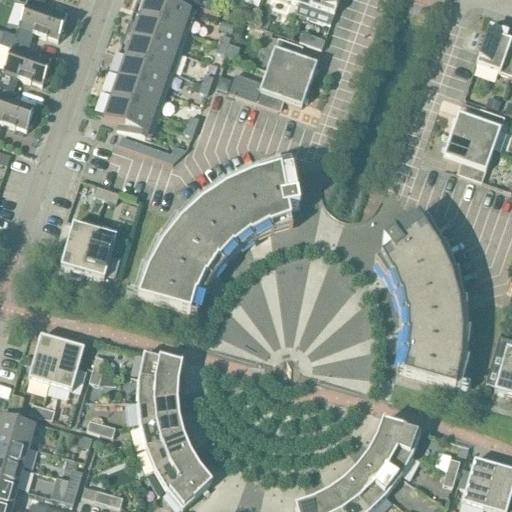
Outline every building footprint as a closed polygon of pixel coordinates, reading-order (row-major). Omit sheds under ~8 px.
[(15,0),(14,5),(25,9),(41,15),(45,0),(70,0),(72,0),(71,2),(72,2),(73,0),(15,0)] [(146,0),(137,0),(131,18),(182,36),(189,15),(146,0)] [(214,0),(207,0),(203,14),(217,19),(223,3),(214,0)] [(274,0),(298,8),(300,0),(274,0)] [(300,0),(298,8),(333,20),(339,0),(300,0)] [(0,43),(0,50),(9,54),(25,60),(32,39),(45,43),(46,42),(56,46),(56,47),(57,47),(59,40),(62,41),(66,30),(63,29),(66,22),(64,21),(64,23),(41,15),(25,9),(14,40),(3,36),(0,43)] [(244,14),(241,24),(252,27),(255,17),(244,14)] [(131,18),(124,39),(175,56),(182,36),(131,18)] [(258,19),(255,30),(267,33),(270,23),(258,19)] [(236,26),(232,39),(241,41),(245,29),(236,26)] [(487,34),(475,70),(509,82),(511,74),(511,52),(508,51),(510,46),(501,43),(503,39),(487,34)] [(301,37),(298,47),(320,55),(324,45),(301,37)] [(124,39),(117,59),(167,77),(175,56),(124,39)] [(223,61),(229,43),(221,40),(215,58),(223,61)] [(277,44),(266,76),(308,91),(315,70),(296,63),(300,52),(277,44)] [(32,46),(28,58),(42,63),(46,51),(32,46)] [(0,101),(9,104),(17,84),(29,88),(30,87),(40,90),(40,92),(41,92),(43,85),(46,87),(50,75),(47,74),(50,67),(49,66),(48,68),(25,60),(9,54),(2,76),(0,74),(0,101)] [(117,59),(110,80),(160,97),(167,77),(117,59)] [(234,80),(227,99),(277,117),(281,105),(300,112),(308,91),(266,76),(261,89),(234,80)] [(110,80),(103,100),(153,118),(160,97),(110,80)] [(197,97),(206,100),(207,96),(209,92),(212,83),(204,80),(197,97)] [(220,81),(216,92),(227,96),(231,85),(220,81)] [(143,145),(153,118),(103,100),(95,121),(118,129),(116,135),(143,145)] [(32,113),(9,104),(0,101),(0,126),(1,127),(0,128),(14,133),(14,132),(24,135),(24,137),(25,137),(28,130),(31,132),(35,120),(32,118),(34,112),(33,111),(32,113)] [(487,102),(484,112),(497,116),(500,107),(487,102)] [(511,108),(507,107),(503,118),(511,121),(511,108)] [(457,119),(449,141),(491,156),(503,123),(480,115),(476,126),(457,119)] [(183,139),(191,142),(197,124),(189,122),(183,139)] [(461,169),(457,180),(480,188),(491,156),(449,141),(442,162),(461,169)] [(171,170),(185,156),(173,152),(170,160),(121,142),(118,151),(171,170)] [(136,305),(188,320),(194,300),(196,300),(204,282),(205,283),(217,266),(218,267),(232,252),(233,253),(249,241),(250,242),(267,232),(268,233),(275,231),(273,223),(286,220),(285,214),(296,212),(289,174),(288,174),(288,175),(279,177),(278,174),(275,175),(276,177),(264,180),(264,178),(249,182),(223,194),(199,210),(188,220),(178,230),(160,252),(146,277),(136,305)] [(92,202),(103,206),(107,196),(96,192),(92,202)] [(107,196),(103,206),(114,209),(118,200),(107,196)] [(406,362),(401,380),(401,381),(453,396),(459,367),(460,338),(457,309),(450,281),(438,255),(429,242),(428,243),(420,234),(422,232),(421,230),(419,232),(412,224),(413,224),(412,223),(381,247),(389,257),(385,260),(393,271),(387,276),(391,283),(392,282),(399,302),(400,301),(404,321),(405,321),(406,341),(407,341),(405,361),(406,362)] [(59,271),(81,278),(93,235),(71,228),(59,271)] [(93,235),(81,278),(103,284),(115,241),(93,235)] [(27,384),(48,391),(61,348),(39,341),(27,384)] [(61,348),(48,391),(70,397),(83,354),(61,348)] [(493,396),(511,401),(511,354),(505,353),(493,396)] [(142,359),(137,384),(176,389),(179,370),(142,359)] [(95,362),(91,375),(101,378),(105,365),(95,362)] [(98,391),(101,378),(91,375),(88,388),(98,391)] [(137,384),(136,408),(175,407),(176,389),(137,384)] [(136,408),(138,431),(176,425),(175,407),(136,408)] [(31,410),(28,420),(39,423),(42,413),(31,410)] [(42,413),(39,423),(51,426),(53,416),(42,413)] [(0,421),(0,444),(28,453),(34,431),(0,421)] [(138,431),(144,455),(181,443),(176,425),(138,431)] [(88,426),(85,436),(98,440),(101,430),(88,426)] [(382,428),(376,446),(411,462),(419,438),(382,428)] [(101,430),(98,440),(111,444),(114,433),(101,430)] [(76,451),(88,455),(91,444),(79,441),(76,451)] [(144,455),(153,477),(188,459),(181,443),(144,455)] [(0,444),(0,467),(22,473),(28,453),(0,444)] [(367,462),(399,483),(411,462),(376,446),(367,462)] [(153,477),(165,497),(197,475),(188,459),(153,477)] [(356,476),(385,502),(399,483),(367,462),(356,476)] [(449,464),(445,477),(455,480),(459,467),(449,464)] [(470,476),(464,495),(460,509),(471,511),(483,511),(494,472),(473,466),(470,476)] [(0,467),(0,489),(16,494),(22,473),(0,467)] [(511,476),(494,472),(483,511),(506,511),(511,493),(511,476)] [(462,474),(457,492),(464,495),(470,476),(462,474)] [(71,475),(67,486),(78,489),(81,478),(71,475)] [(197,475),(165,497),(177,511),(185,511),(192,506),(209,490),(197,475)] [(343,489),(362,511),(374,511),(385,502),(356,476),(343,489)] [(451,493),(455,480),(445,477),(441,490),(451,493)] [(64,498),(75,501),(78,489),(67,486),(64,498)] [(0,489),(0,511),(10,511),(16,494),(0,489)] [(328,500),(335,511),(362,511),(343,489),(328,500)] [(80,503),(106,510),(109,500),(83,492),(80,503)] [(109,500),(106,510),(112,511),(119,511),(122,503),(109,500)] [(312,508),(313,511),(335,511),(328,500),(312,508)]
